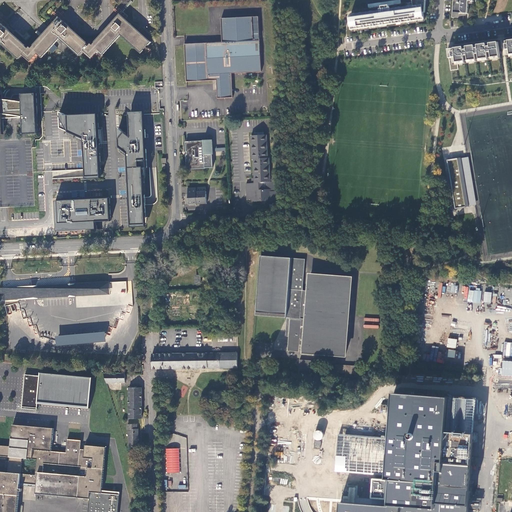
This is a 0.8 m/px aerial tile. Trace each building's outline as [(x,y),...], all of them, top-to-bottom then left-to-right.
[(400,0),(398,0),(368,4),(369,9),(382,7),(382,10),(390,9),(389,6),(401,4),(400,0)] [(418,8),(426,7),(426,0),(412,0),(414,7),(417,6),(418,8)] [(456,0),(455,0),(454,15),(460,15),(460,13),(466,14),(468,14),(469,1),(474,2),(473,0),(456,0)] [(418,8),(350,18),(351,30),(425,20),(424,13),(425,13),(426,7),(418,8)] [(23,55),(31,62),(38,54),(42,58),(61,38),(80,55),(84,51),(93,59),(100,51),(103,54),(121,34),(141,53),(148,45),(149,46),(152,42),(151,41),(150,41),(141,33),(133,25),(121,15),(120,14),(113,23),(93,44),(91,43),(90,45),(81,37),(70,27),(59,18),(42,37),(32,48),(31,47),(30,48),(21,40),(4,26),(1,23),(0,22),(0,40),(20,58),(23,55)] [(253,40),(252,17),(221,19),(222,42),(185,44),(184,44),(184,45),(186,82),(213,81),(216,80),(231,80),(231,73),(261,72),(260,40),(253,40)] [(452,48),(448,49),(451,70),(459,69),(458,64),(501,58),(499,42),(452,48)] [(232,89),(231,80),(216,80),(217,90),(232,89)] [(232,98),(232,89),(217,90),(217,99),(232,98)] [(0,131),(3,132),(3,118),(23,117),(24,131),(38,130),(36,93),(22,94),(22,102),(12,100),(2,99),(2,95),(0,94),(0,131)] [(69,115),(67,114),(60,111),(61,128),(77,135),(84,139),(85,150),(87,177),(101,176),(98,113),(83,114),(69,115)] [(120,147),(128,153),(128,157),(130,197),(131,206),(132,227),(146,226),(145,201),(143,175),(143,167),(147,167),(145,135),(144,113),(130,114),(130,128),(131,137),(119,127),(120,147)] [(76,138),(82,140),(82,151),(85,150),(84,139),(77,135),(76,138)] [(253,183),(247,183),(247,200),(252,199),(252,202),(273,201),(273,189),(275,189),(275,182),(270,182),(269,158),(268,159),(267,135),(252,136),(253,160),(254,160),(255,179),(255,183),(253,183)] [(185,143),(187,169),(212,167),(211,149),(211,141),(185,143)] [(128,153),(120,147),(120,151),(124,154),(128,157),(128,153)] [(467,158),(475,205),(477,205),(469,157),(467,158)] [(461,158),(447,160),(456,209),(469,207),(469,206),(475,205),(467,158),(461,159),(461,158)] [(188,188),(188,204),(207,203),(206,187),(188,188)] [(111,221),(110,198),(80,199),(60,200),(57,200),(58,212),(56,212),(57,231),(97,229),(97,226),(91,226),(90,222),(97,221),(111,221)] [(305,259),(261,256),(257,312),(287,315),(287,318),(290,318),(307,319),(307,315),(306,315),(306,314),(308,314),(308,302),(307,302),(307,300),(309,301),(309,291),(303,290),(305,259)] [(304,354),(345,358),(346,358),(346,357),(346,346),(348,346),(348,345),(347,344),(348,332),(349,332),(349,331),(348,331),(349,319),(350,319),(350,317),(349,317),(350,305),(352,305),(352,304),(350,304),(351,292),(353,292),(353,290),(351,290),(352,279),(353,279),(353,278),(310,274),(310,275),(311,275),(310,287),(308,287),(308,288),(310,289),(309,291),(309,301),(307,300),(307,302),(308,302),(308,314),(306,314),(306,315),(307,315),(307,319),(307,323),(302,323),(302,321),(291,320),(288,352),(299,353),(300,345),(305,346),(304,353),(304,354)] [(75,285),(76,296),(109,294),(109,282),(75,285)] [(76,296),(75,285),(71,285),(34,286),(0,287),(0,293),(3,294),(3,300),(34,300),(73,297),(76,296)] [(105,332),(55,336),(55,341),(56,346),(105,342),(105,337),(105,332)] [(448,338),(446,347),(455,349),(457,339),(448,338)] [(511,376),(511,360),(511,356),(511,342),(503,342),(501,368),(499,368),(498,375),(511,376)] [(237,368),(237,353),(204,353),(159,354),(151,354),(152,369),(220,367),(220,368),(237,368)] [(300,360),(299,375),(310,376),(311,370),(316,370),(317,363),(311,363),(311,361),(300,360)] [(336,364),(335,372),(356,374),(357,366),(336,364)] [(24,374),(21,408),(36,410),(37,403),(88,408),(91,377),(39,373),(38,376),(24,374)] [(107,383),(117,383),(126,383),(126,374),(104,374),(107,383)] [(129,388),(129,419),(142,419),(142,388),(129,388)] [(385,500),(385,505),(341,502),(340,511),(468,511),(477,403),(394,396),(390,440),(342,436),(339,470),(387,474),(387,479),(375,479),(374,479),(373,479),(373,480),(372,497),(372,498),(372,499),(373,499),(385,500)] [(129,429),(129,447),(138,447),(138,429),(136,429),(136,425),(127,424),(127,429),(129,429)] [(54,429),(13,425),(11,447),(0,445),(0,456),(10,457),(10,461),(7,461),(7,468),(9,468),(9,473),(0,472),(0,511),(17,511),(19,492),(22,492),(22,489),(19,488),(20,483),(30,484),(35,485),(35,494),(89,499),(87,511),(117,511),(119,492),(102,491),(107,448),(84,446),(83,449),(80,449),(81,441),(67,440),(66,453),(51,451),(54,429)] [(313,448),(320,449),(322,431),(315,431),(313,448)] [(166,473),(179,473),(180,449),(166,448),(166,473)]
